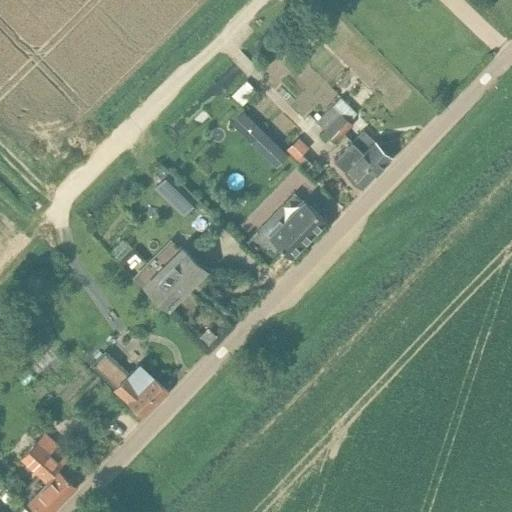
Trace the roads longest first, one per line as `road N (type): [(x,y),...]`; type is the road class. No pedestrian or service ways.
road 1 (unclassified): [(69,511),(511,48)]
road 2 (unclassified): [(60,198),(263,0)]
